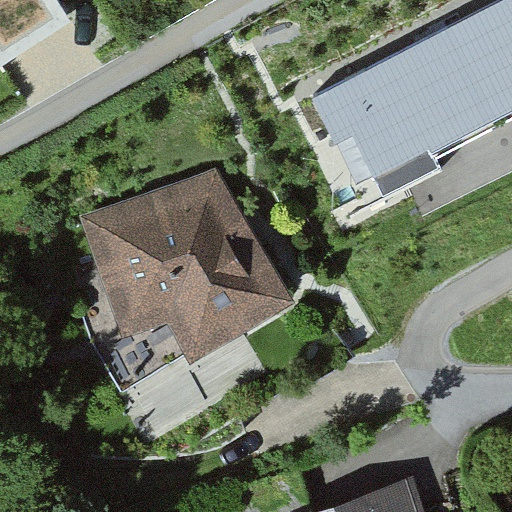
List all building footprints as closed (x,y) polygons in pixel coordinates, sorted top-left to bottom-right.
[(63,0),(0,0),(0,63),(1,64),(74,17),(63,0)] [(511,8),(441,45),(481,122),(511,106),(511,8)] [(441,45),(322,107),(362,185),(481,122),(441,45)] [(220,162),(81,217),(130,338),(180,324),(203,362),(306,304),(220,162)] [(423,511),(410,475),(302,511),(423,511)]
